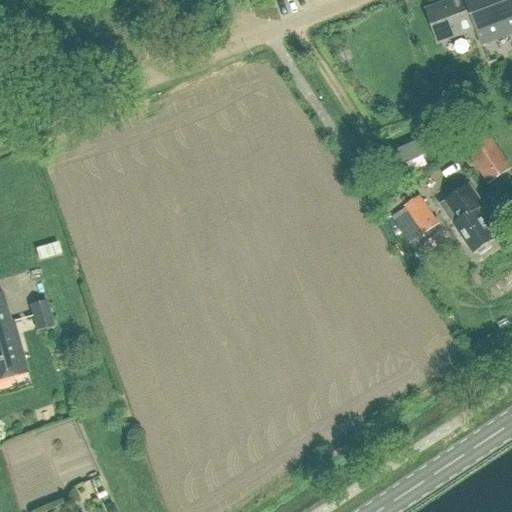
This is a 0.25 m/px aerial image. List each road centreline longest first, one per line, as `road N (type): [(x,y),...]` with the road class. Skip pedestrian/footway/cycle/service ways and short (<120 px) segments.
road 1 (unclassified): [(0,137),(349,0)]
road 2 (primary): [(373,511),(511,421)]
